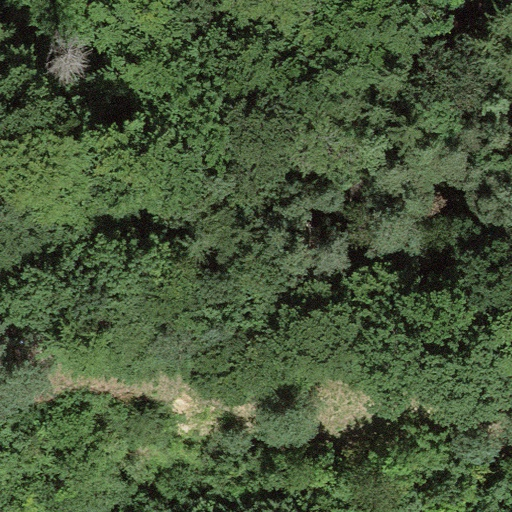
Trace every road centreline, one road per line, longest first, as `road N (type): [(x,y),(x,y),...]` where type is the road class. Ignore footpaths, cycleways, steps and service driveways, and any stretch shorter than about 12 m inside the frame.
road 1 (track): [(476,0),(0,256)]
road 2 (track): [(0,287),(83,299),(267,285),(479,247),(511,249)]
